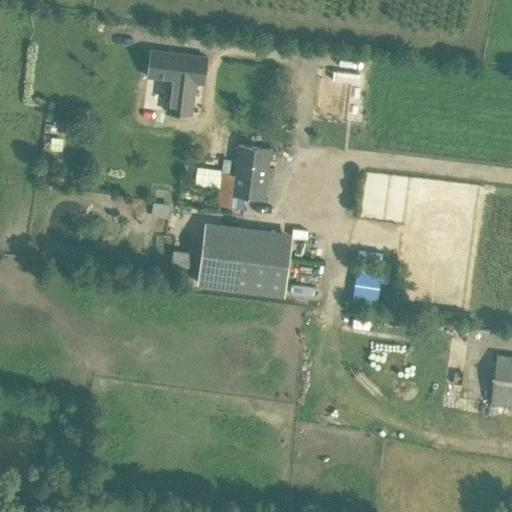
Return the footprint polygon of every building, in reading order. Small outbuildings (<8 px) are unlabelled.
[(203,83),(207,57),(150,49),(147,76),(171,79),(167,112),(191,115),(195,82),(203,83)] [(220,173),(216,206),(231,208),(233,196),(264,200),(271,149),(237,145),(233,174),(220,173)] [(290,239),(205,227),(198,282),(283,293),(290,239)] [(376,271),(374,250),(350,251),(351,273),(376,271)] [(306,287),(307,276),(287,274),(286,286),(306,287)] [(363,306),(344,310),(347,327),(366,323),(363,306)] [(374,381),(382,379),(377,356),(369,358),(374,381)] [(511,358),(497,356),(490,403),(511,405),(511,358)] [(408,393),(411,375),(395,373),(392,391),(408,393)] [(432,397),(432,419),(452,419),(452,398),(432,397)] [(224,413),(221,423),(240,428),(243,418),(224,413)] [(169,441),(167,450),(192,454),(194,445),(169,441)] [(227,465),(244,470),(248,459),(231,454),(227,465)]
